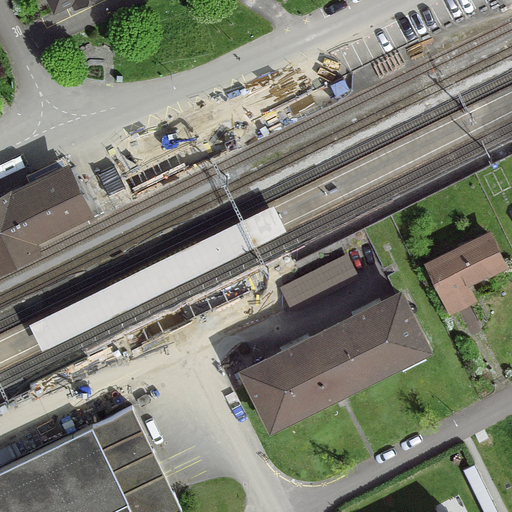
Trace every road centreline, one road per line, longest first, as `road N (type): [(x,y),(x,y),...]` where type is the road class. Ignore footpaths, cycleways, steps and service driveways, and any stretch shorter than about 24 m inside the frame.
road 1 (residential): [(55,125),(208,83),(385,0)]
road 2 (residential): [(303,511),(511,404)]
road 3 (residential): [(158,350),(186,337),(278,511)]
road 4 (residential): [(0,14),(55,125)]
